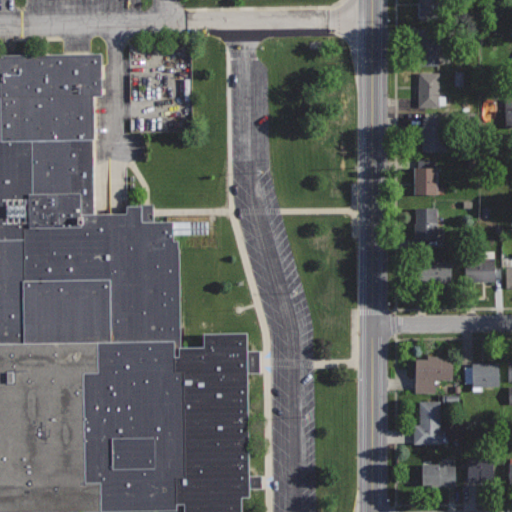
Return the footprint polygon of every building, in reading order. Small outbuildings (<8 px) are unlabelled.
[(441,0),(420,0),(420,19),(442,19),(441,0)] [(450,28),(416,28),(417,65),(438,64),(438,50),(451,50),(450,28)] [(202,334),(248,334),(249,364),(251,497),(240,497),(240,511),(184,511),(184,504),(176,505),(176,511),(0,511),(0,54),(103,54),(103,64),(103,95),(94,95),(95,210),(117,210),(123,210),(123,200),(125,200),(159,200),(159,212),(159,219),(174,219),(174,238),(181,238),(182,348),(202,348),(202,334)] [(439,72),(418,72),(418,106),(440,106),(439,72)] [(511,93),(511,106),(511,109),(500,110),(501,128),(511,127),(511,93)] [(446,117),(422,117),(422,150),(446,150),(446,117)] [(437,167),(414,167),(414,193),(437,193),(437,167)] [(437,207),(415,207),(415,222),(414,222),(414,238),(437,238),(437,207)] [(493,250),(478,251),(478,259),(464,260),(466,280),(495,278),(493,250)] [(451,261),(420,262),(420,282),(451,281),(451,261)] [(511,266),(502,266),(503,287),(511,287),(511,266)] [(453,356),(427,356),(427,360),(415,360),(415,391),(435,391),(435,379),(453,379),(453,356)] [(499,362),(471,363),(472,386),(500,385),(499,362)] [(439,401),(419,401),(420,423),(412,423),(412,444),(447,443),(447,428),(440,428),(439,401)] [(493,458),(468,457),(468,481),(493,481),(493,458)] [(457,461),(422,463),(423,481),(438,481),(438,486),(458,485),(457,461)]
